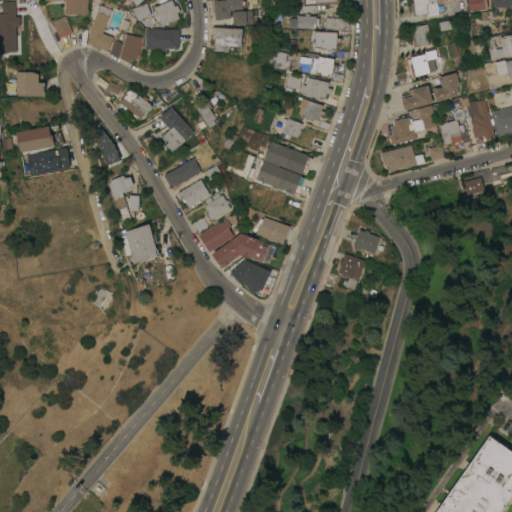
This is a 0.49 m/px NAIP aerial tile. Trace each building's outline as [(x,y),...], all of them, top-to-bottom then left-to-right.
[(88,0),(88,2),(87,2),(88,14),(65,14),(65,1),(63,1),(63,2),(51,2),(51,0),(88,0)] [(133,8),(146,3),(149,9),(169,0),(172,0),(175,6),(177,5),(180,11),(177,12),(179,18),(161,25),(153,27),(149,15),(137,20),(133,8)] [(212,2),(228,0),(230,19),(214,20),(212,2)] [(445,0),(446,1),(437,2),(438,14),(428,16),(427,13),(413,16),(411,2),(413,2),(413,0),(445,0)] [(486,0),(488,8),(482,9),(482,12),(471,14),(471,11),(469,11),(467,0),(486,0)] [(16,25),(15,25),(16,35),(9,35),(9,49),(6,49),(7,56),(5,59),(0,56),(0,13),(2,13),(2,2),(15,1),(16,25)] [(103,33),(110,36),(111,33),(117,36),(115,40),(112,39),(108,52),(98,48),(99,47),(87,42),(90,35),(89,35),(90,32),(89,31),(97,12),(96,12),(100,3),(112,8),(108,16),(109,17),(103,33)] [(232,12),(252,11),(253,24),(246,25),(233,26),(232,12)] [(305,16),(305,13),(309,14),(309,16),(315,16),(315,18),(318,19),(318,26),(315,26),(315,28),(296,28),(296,16),(305,16)] [(72,33),(59,38),(52,21),(65,15),(72,33)] [(324,30),(324,17),(330,18),(330,16),(332,16),(332,18),(344,18),(344,20),(348,20),(347,30),(344,30),(344,31),(324,30)] [(483,34),(481,22),(487,22),(487,20),(498,18),(500,32),(483,34)] [(427,24),(429,33),(425,34),(427,44),(414,46),(411,33),(414,33),(413,26),(427,24)] [(241,29),(241,47),(230,47),(230,51),(228,51),(228,52),(214,52),(215,39),(212,39),(213,28),(241,29)] [(179,29),(180,45),(179,45),(179,48),(165,49),(165,51),(162,51),(162,48),(146,49),(146,29),(179,29)] [(336,38),(340,39),(339,43),(336,43),(335,49),(331,49),(331,51),(324,50),(324,48),(312,48),(313,32),(336,33),(336,38)] [(137,61),(121,57),(126,34),(142,37),(137,61)] [(511,34),(511,55),(504,57),(504,56),(490,59),(488,47),(496,46),(496,49),(502,47),(500,37),(503,36),(511,34)] [(113,41),(115,42),(115,40),(124,43),(119,57),(109,53),(113,41)] [(425,53),(424,51),(435,49),(437,57),(438,57),(441,67),(439,69),(429,72),(430,73),(412,77),(410,64),(412,64),(411,57),(425,53)] [(333,65),(337,66),(336,70),(332,70),(331,75),(327,74),(327,76),(319,75),(319,73),(315,72),(315,74),(297,71),(297,72),(266,67),(268,56),(276,57),(277,52),(317,59),(318,56),(334,59),(333,65)] [(495,62),(505,60),(505,61),(511,59),(511,77),(508,78),(507,71),(497,74),(495,62)] [(38,82),(45,82),(44,96),(17,95),(17,84),(16,84),(16,71),(32,71),(39,74),(38,82)] [(456,72),(458,80),(458,85),(457,86),(458,87),(457,96),(436,100),(433,89),(439,87),(440,88),(442,87),(441,83),(440,83),(438,77),(456,72)] [(301,78),(298,90),(286,87),(289,75),(301,78)] [(313,80),(313,79),(329,83),(327,88),(331,89),(330,95),(326,94),(325,99),(321,98),(320,99),(311,97),(311,98),(302,95),(302,93),(300,92),(301,85),(305,86),(307,78),(313,80)] [(404,110),(400,96),(409,94),(408,90),(428,85),(433,102),(404,110)] [(119,103),(130,89),(142,98),(143,96),(148,100),(146,102),(151,106),(140,120),(119,103)] [(511,100),(509,90),(493,95),(495,104),(511,100)] [(322,106),(320,111),(324,112),(322,117),(319,116),(317,121),(313,120),(313,121),(305,119),(306,117),(297,114),(299,109),(297,108),(301,98),(322,106)] [(494,137),(486,139),(487,142),(476,144),(472,130),(473,129),(470,119),(473,118),(472,115),(479,113),(476,101),(485,99),(494,137)] [(196,109),(205,103),(207,106),(209,105),(211,108),(209,109),(215,118),(213,120),(216,124),(209,128),(196,109)] [(436,126),(424,129),(422,119),(420,120),(417,108),(431,105),(436,126)] [(492,110),(511,106),(511,109),(511,131),(498,135),(492,110)] [(264,110),(258,124),(250,120),(256,107),(264,110)] [(175,151),(174,150),(171,152),(165,145),(168,143),(162,137),(169,130),(159,118),(170,108),(188,128),(187,129),(192,135),(175,151)] [(392,144),(391,142),(390,142),(389,138),(390,138),(389,135),(393,134),(390,126),(394,125),(393,121),(409,117),(411,124),(408,125),(410,130),(414,129),(416,138),(392,144)] [(299,131),(300,131),(299,136),(297,135),(296,138),(293,137),(291,144),(288,143),(289,142),(287,141),(287,139),(278,136),(279,131),(282,132),(283,127),(282,127),(283,125),(284,125),(287,119),(288,118),(292,120),(292,121),(302,124),(299,131)] [(439,124),(457,119),(458,125),(461,124),(463,130),(467,130),(469,141),(463,142),(461,142),(460,141),(459,141),(459,140),(451,142),(452,143),(444,145),(439,124)] [(51,135),(53,135),(55,146),(20,152),(16,132),(49,126),(51,135)] [(308,156),(308,158),(311,159),(305,175),(301,174),(301,175),(263,160),(270,142),(308,156)] [(411,144),(414,155),(422,153),(424,162),(403,168),(403,166),(399,167),(399,168),(392,170),(390,164),(385,165),(384,162),(383,162),(380,153),(411,144)] [(444,157),(431,160),(428,148),(441,144),(444,157)] [(29,177),(25,155),(54,150),(55,157),(60,156),(59,149),(66,148),(68,159),(70,170),(29,177)] [(201,172),(197,174),(197,175),(196,176),(196,175),(188,179),(188,180),(185,182),(175,187),(174,184),(171,186),(169,185),(164,177),(164,175),(168,173),(183,165),(181,161),(184,159),(186,163),(193,159),(201,172)] [(300,176),(300,177),(304,179),(298,195),(294,193),(294,194),(277,188),(256,179),(263,161),(300,176)] [(216,165),(221,174),(209,181),(204,172),(216,165)] [(133,185),(129,187),(130,189),(122,193),(126,203),(127,203),(127,204),(126,204),(126,205),(117,208),(107,181),(123,175),(124,177),(126,176),(127,178),(130,176),(133,185)] [(468,194),(464,181),(481,177),(484,190),(468,194)] [(189,207),(185,202),(183,203),(177,194),(200,180),(209,195),(189,207)] [(211,221),(207,214),(209,213),(205,206),(207,205),(205,201),(218,193),(220,197),(222,196),(226,201),(227,201),(229,203),(227,204),(230,209),(211,221)] [(139,195),(138,211),(128,210),(129,195),(139,195)] [(197,230),(205,225),(201,217),(192,222),(197,230)] [(289,226),(283,245),(255,235),(259,225),(260,226),(263,217),(289,226)] [(226,218),(231,227),(228,228),(233,236),(209,252),(198,236),(226,218)] [(159,255),(134,262),(125,231),(149,224),(159,255)] [(361,248),(361,249),(356,248),(356,246),(354,245),(359,229),(364,231),(365,230),(372,233),(371,234),(380,237),(378,241),(387,244),(383,255),(374,252),(374,253),(361,248)] [(222,269),(212,254),(241,234),(258,240),(258,241),(268,245),(274,248),(268,264),(262,261),(262,262),(251,258),(250,259),(240,256),(222,269)] [(341,275),(342,273),(338,272),(341,264),(339,264),(340,260),(342,261),(345,253),(365,260),(358,279),(356,278),(356,280),(357,281),(354,290),(342,285),(345,276),(341,275)] [(244,260),(271,272),(262,290),(252,293),(244,285),(242,286),(241,285),(240,285),(230,274),(229,273),(244,260)] [(90,300),(100,285),(110,292),(100,307),(90,300)] [(437,511),(490,435),(511,450),(511,496),(501,511),(437,511)]
